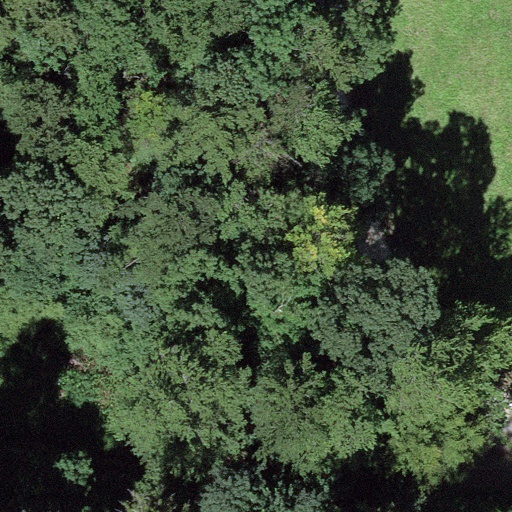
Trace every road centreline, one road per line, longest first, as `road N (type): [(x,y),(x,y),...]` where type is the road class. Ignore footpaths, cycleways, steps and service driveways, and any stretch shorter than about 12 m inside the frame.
road 1 (track): [(511,461),(406,487),(100,481),(0,459)]
road 2 (unclassified): [(347,0),(345,107),(366,237),(405,315),(511,425)]
